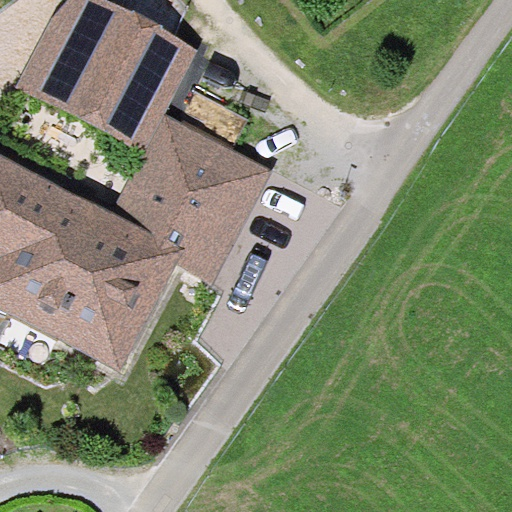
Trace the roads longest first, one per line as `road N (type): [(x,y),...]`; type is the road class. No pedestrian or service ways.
road 1 (residential): [(153,511),(383,177)]
road 2 (track): [(206,0),(260,70),(383,177)]
road 3 (track): [(511,0),(383,177)]
